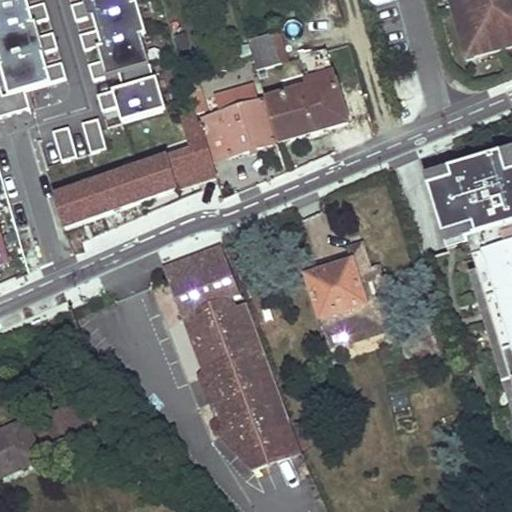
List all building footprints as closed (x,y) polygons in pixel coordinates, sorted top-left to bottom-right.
[(114,129),(164,115),(130,0),(72,0),(97,84),(112,80),(115,92),(104,95),(114,129)] [(190,93),(163,0),(148,0),(185,127),(198,122),(196,113),(190,93)] [(511,0),(454,0),(457,8),(455,9),(465,47),(473,44),(476,57),(511,47),(511,0)] [(285,65),(276,33),(250,41),(258,73),(285,65)] [(51,34),(39,38),(53,85),(65,81),(51,34)] [(349,125),(329,53),(302,61),(310,90),(266,103),(278,144),(349,125)] [(261,104),(256,86),(216,97),(221,115),(261,104)] [(205,111),(199,91),(190,93),(196,113),(205,111)] [(278,144),(266,103),(221,115),(202,120),(202,121),(214,162),(278,144)] [(214,162),(202,121),(198,122),(185,127),(191,150),(55,199),(57,205),(51,207),(58,229),(65,228),(67,232),(218,178),(214,162)] [(81,127),(90,156),(107,151),(98,122),(81,127)] [(43,138),(49,167),(76,161),(71,132),(43,138)] [(511,176),(511,153),(503,157),(510,177),(511,176)] [(503,157),(444,175),(466,244),(471,242),(483,239),(489,257),(477,261),(481,275),(488,297),(498,294),(505,318),(496,321),(507,356),(511,354),(511,176),(510,177),(503,157)] [(444,175),(428,180),(449,249),(466,244),(444,175)] [(483,239),(471,242),(477,261),(489,257),(483,239)] [(245,244),(231,249),(243,280),(257,275),(245,244)] [(355,263),(316,277),(318,283),(314,284),(337,350),(359,343),(357,337),(379,329),(372,308),(386,304),(374,273),(372,265),(365,246),(351,251),(353,256),(355,263)] [(219,382),(223,398),(234,422),(230,430),(267,468),(306,454),(245,295),(241,296),(223,249),(193,260),(192,256),(165,267),(184,320),(188,320),(213,375),(219,382)] [(355,263),(353,256),(303,274),(308,286),(314,284),(318,283),(316,277),(355,263)] [(384,270),(382,261),(372,265),(374,273),(384,270)] [(473,278),(511,402),(511,354),(507,356),(496,321),(505,318),(498,294),(488,297),(481,275),(473,278)] [(395,330),(386,304),(372,308),(379,329),(382,335),(395,330)] [(382,335),(379,329),(357,337),(359,343),(382,335)] [(219,382),(213,375),(205,378),(217,401),(223,398),(219,382)] [(88,434),(74,403),(36,422),(50,451),(88,434)] [(0,478),(44,461),(26,419),(0,428),(0,478)]
